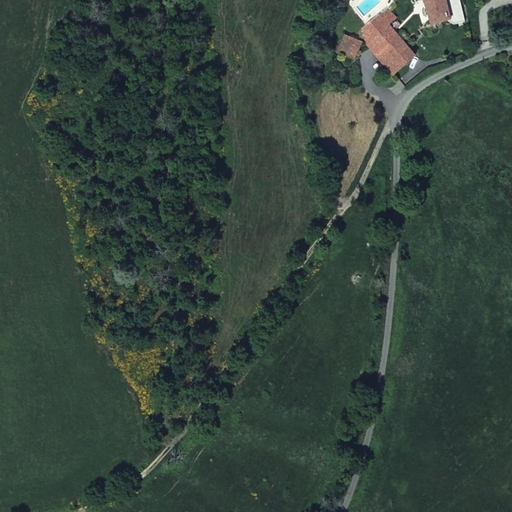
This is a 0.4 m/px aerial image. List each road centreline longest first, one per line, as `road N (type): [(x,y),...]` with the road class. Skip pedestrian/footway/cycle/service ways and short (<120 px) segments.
road 1 (residential): [(340,511),(362,472),(382,371),(403,101),(433,75),(511,46)]
road 2 (track): [(76,511),(121,494),(171,450),(340,215),(403,101)]
road 3 (track): [(171,450),(189,294),(167,0)]
road 4 (track): [(322,0),(303,55),(302,90),(340,215)]
